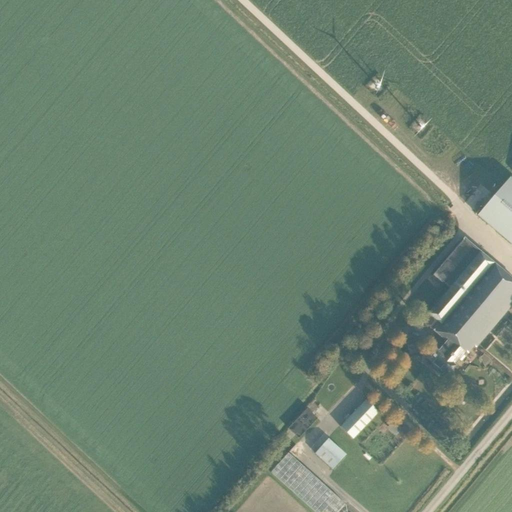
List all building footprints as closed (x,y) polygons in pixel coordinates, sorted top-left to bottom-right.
[(511,178),(499,193),(479,216),(511,244),(511,178)] [(511,278),(465,238),(434,274),(449,287),(422,320),(446,341),(438,351),(434,347),(426,357),(447,375),(456,365),(455,364),(466,350),(469,352),(475,345),(477,346),(511,304),(511,278)] [(423,351),(420,338),(407,341),(410,355),(423,351)] [(366,399),(340,426),(353,439),(379,412),(366,399)] [(288,428),(298,438),(317,418),(308,408),(288,428)] [(396,435),(400,431),(402,429),(394,420),(387,427),(396,435)] [(332,469),(346,454),(329,438),(315,453),(332,469)] [(315,511),(337,511),(345,504),(288,453),(271,472),(315,511)]
